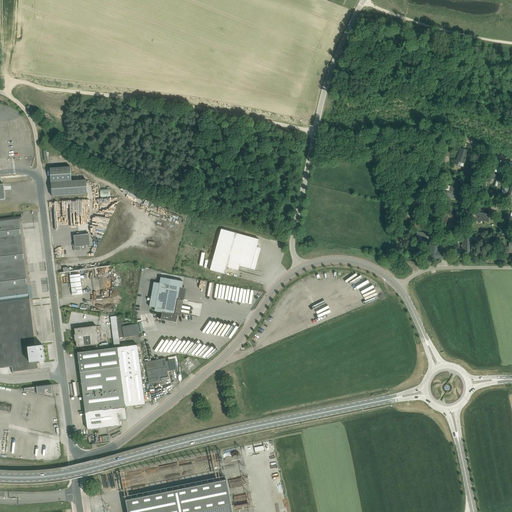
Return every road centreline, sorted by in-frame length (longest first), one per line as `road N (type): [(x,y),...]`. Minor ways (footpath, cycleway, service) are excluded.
road 1 (track): [(8,96),(23,80),(347,138),(395,125),(444,135)]
road 2 (primary): [(385,400),(67,475),(0,479)]
road 3 (unclassified): [(63,373),(33,126),(0,92)]
road 4 (unclassified): [(83,458),(111,447),(210,370),(301,267)]
road 5 (track): [(292,240),(162,203),(72,157),(33,126)]
road 6 (unclassified): [(301,267),(292,240),(325,85),(364,0)]
road 7 (track): [(386,276),(444,135)]
road 8 (unknown): [(49,266),(128,245),(162,203)]
road 9 (track): [(387,203),(511,208)]
